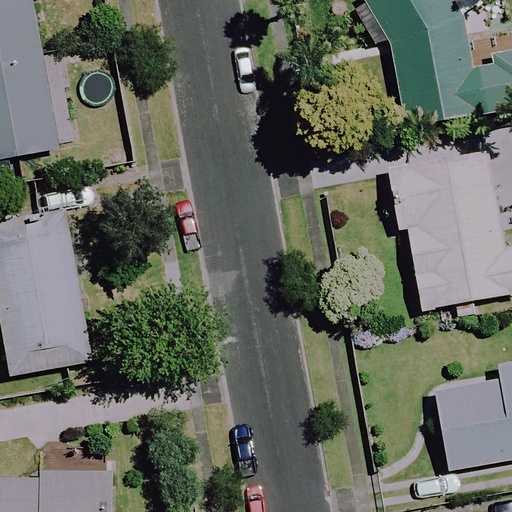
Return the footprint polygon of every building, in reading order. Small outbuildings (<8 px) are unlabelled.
[(31,0),(0,0),(0,162),(56,153),(31,0)] [(489,121),(447,0),(372,0),(421,144),(489,121)] [(503,250),(485,154),(386,173),(399,237),(414,316),(511,296),(511,257),(510,249),(503,250)] [(0,217),(0,316),(11,379),(90,364),(61,206),(0,217)] [(511,462),(511,374),(433,389),(449,475),(511,462)] [(0,511),(110,511),(110,475),(40,475),(40,481),(0,481),(0,511)]
